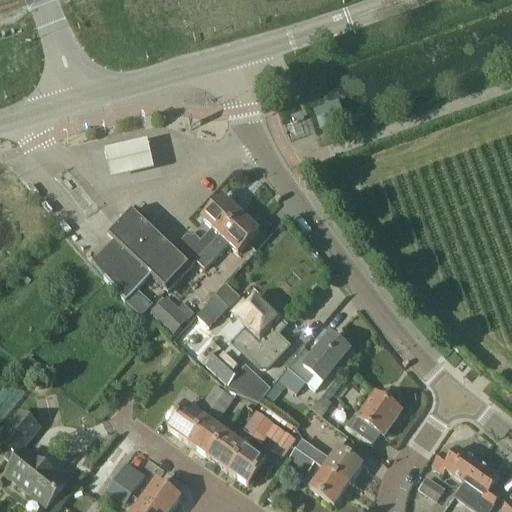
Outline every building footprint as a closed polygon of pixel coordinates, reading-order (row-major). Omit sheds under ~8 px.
[(194,240),(208,254),(241,219),(223,202),(202,224),(212,233),(200,246),(195,240),(194,240)] [(168,295),(196,266),(208,254),(194,240),(186,241),(172,255),(129,214),(106,238),(127,258),(103,283),(125,306),(151,279),(168,295)] [(259,236),(241,219),(208,254),(196,266),(204,273),(227,249),(238,258),(259,236)] [(54,239),(61,234),(53,225),(47,230),(54,239)] [(242,301),(227,286),(215,299),(231,313),(242,301)] [(224,392),(226,394),(259,407),(263,402),(270,393),(243,368),(241,371),(235,366),(241,358),(259,375),(268,375),(291,350),(277,337),(284,330),(278,324),(279,323),(255,300),(242,314),(238,310),(231,317),(246,331),(230,348),(231,349),(225,356),(222,353),(221,354),(212,346),(197,362),(205,370),(226,390),(224,392)] [(166,301),(151,317),(150,318),(172,339),(189,322),(166,301)] [(147,318),(141,324),(148,331),(154,325),(147,318)] [(349,355),(330,339),(312,361),(304,353),(286,374),(287,375),(279,386),(296,399),(304,389),(306,391),(314,381),(322,388),(331,377),(349,355)] [(28,358),(22,366),(39,378),(45,370),(28,358)] [(214,390),(202,408),(211,415),(224,397),(214,390)] [(263,402),(271,409),(281,396),(273,390),(270,393),(263,402)] [(233,404),(224,397),(211,415),(220,422),(233,404)] [(375,398),(359,422),(355,419),(346,432),(372,450),(380,438),(383,441),(401,416),(375,398)] [(328,413),(327,413),(331,408),(322,400),(318,405),(317,405),(311,413),(321,421),(328,413)] [(205,423),(185,409),(168,434),(188,448),(205,423)] [(248,409),(235,427),(243,433),(256,415),(248,409)] [(225,437),(208,462),(228,476),(245,451),(252,442),(265,423),(255,416),(243,435),(236,445),(225,437)] [(39,431),(20,417),(0,441),(0,445),(11,454),(4,463),(13,470),(5,480),(45,511),(47,511),(66,489),(21,453),(39,431)] [(225,437),(205,423),(188,448),(208,462),(225,437)] [(261,449),(267,440),(275,429),(265,423),(252,442),(261,449)] [(276,446),(283,435),(275,429),(267,440),(276,446)] [(270,455),(282,463),(296,444),(283,435),(276,446),(270,455)] [(362,471),(338,453),(330,464),(301,444),(295,454),(314,468),(323,474),(348,491),(362,471)] [(245,451),(228,476),(248,491),(266,466),(245,451)] [(446,475),(464,487),(478,467),(457,452),(450,463),(441,457),(432,470),(443,479),(446,475)] [(308,477),(314,468),(295,454),(288,463),(308,477)] [(125,467),(117,480),(112,486),(131,499),(145,480),(125,467)] [(478,467),(464,487),(482,500),(479,504),(490,511),(500,498),(493,492),(500,482),(478,467)] [(348,491),(323,474),(309,494),(334,511),(348,491)] [(444,494),(426,481),(417,494),(436,507),(444,494)] [(112,486),(105,496),(124,509),(131,499),(112,486)] [(147,497),(141,506),(149,511),(173,511),(180,503),(155,486),(150,493),(147,497)] [(272,494),(267,501),(275,507),(281,500),(272,494)]
